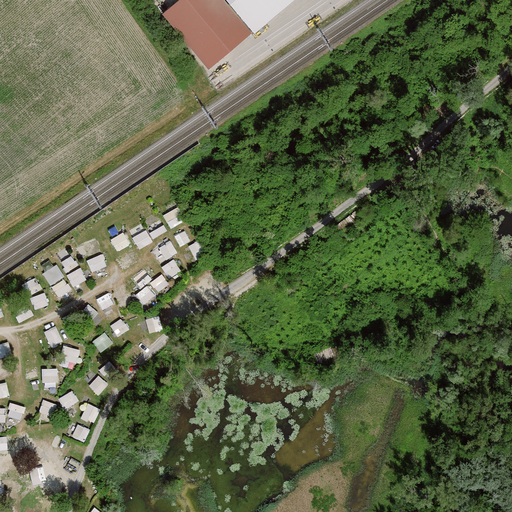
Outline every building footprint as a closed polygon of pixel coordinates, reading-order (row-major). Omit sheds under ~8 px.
[(227,0),(255,32),(293,0),(227,0)] [(163,212),(170,226),(183,220),(176,206),(163,212)] [(153,237),(167,229),(160,217),(146,225),(153,237)] [(139,247),(152,241),(142,222),(130,228),(139,247)] [(180,245),(192,239),(186,228),(174,234),(180,245)] [(118,250),(131,242),(123,230),(110,238),(118,250)] [(87,255),(103,250),(98,237),(83,242),(87,255)] [(171,239),(159,245),(166,258),(177,252),(171,239)] [(127,261),(138,253),(133,246),(122,254),(127,261)] [(87,258),(92,270),(109,263),(104,251),(87,258)] [(66,269),(78,266),(75,254),(63,258),(66,269)] [(162,266),(170,276),(182,267),(173,257),(162,266)] [(65,275),(56,260),(43,268),(52,283),(65,275)] [(67,273),(75,285),(88,276),(80,265),(67,273)] [(145,267),(132,276),(139,287),(152,278),(145,267)] [(158,291),(169,284),(161,273),(150,280),(158,291)] [(39,276),(24,280),(28,294),(43,289),(39,276)] [(65,277),(53,284),(59,296),(72,289),(65,277)] [(145,305),(156,295),(146,283),(135,294),(145,305)] [(107,287),(94,294),(101,306),(114,298),(107,287)] [(45,290),(31,296),(37,308),(51,302),(45,290)] [(91,319),(98,313),(90,302),(82,309),(91,319)] [(31,305),(16,310),(19,320),(34,315),(31,305)] [(122,316),(112,324),(119,335),(130,327),(122,316)] [(57,324),(45,329),(52,346),(65,340),(57,324)] [(108,330),(94,337),(101,350),(115,342),(108,330)] [(10,339),(0,342),(0,350),(1,356),(14,353),(10,339)] [(61,365),(79,366),(80,346),(63,345),(61,365)] [(0,379),(14,373),(7,359),(0,362),(0,379)] [(58,381),(58,367),(43,366),(42,380),(58,381)] [(96,377),(90,385),(100,393),(106,385),(96,377)] [(7,380),(0,382),(0,396),(11,394),(7,380)] [(74,389),(60,396),(65,407),(80,400),(74,389)] [(44,398),(39,410),(51,414),(56,402),(44,398)] [(7,415),(22,417),(25,404),(10,401),(7,415)] [(88,403),(83,417),(95,421),(100,407),(88,403)] [(86,440),(91,427),(78,423),(74,436),(86,440)] [(0,447),(13,447),(13,434),(0,434),(0,447)] [(7,497),(22,491),(17,478),(2,484),(7,497)]
